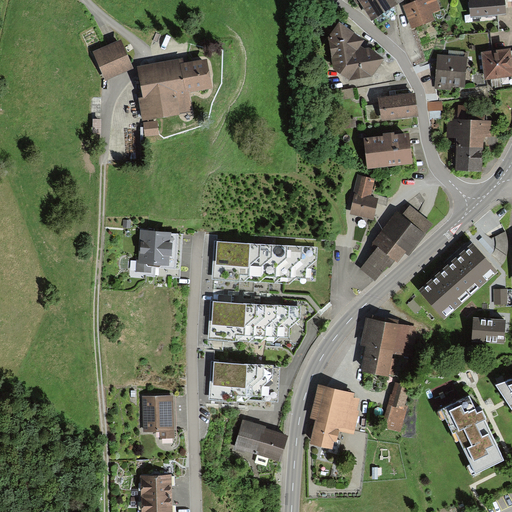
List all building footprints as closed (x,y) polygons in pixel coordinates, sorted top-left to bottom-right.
[(400,8),(395,0),(355,0),(356,1),(372,26),(400,8)] [(441,11),(436,0),(416,0),(418,2),(403,8),(405,15),(412,32),(435,23),(431,14),(441,11)] [(469,0),(471,18),(506,16),(505,0),(469,0)] [(339,26),(329,40),(334,73),(349,84),(372,80),(386,64),(370,51),(365,52),(362,49),(365,45),(339,26)] [(120,41),(93,53),(106,82),(133,70),(120,41)] [(511,62),(511,51),(482,54),(485,82),(511,79),(511,62)] [(239,54),(225,55),(227,82),(240,81),(239,54)] [(467,60),(437,57),(434,91),(453,92),(453,88),(464,89),(467,60)] [(183,61),(137,68),(142,99),(138,100),(142,122),(179,116),(178,115),(191,112),(188,94),(211,90),(208,71),(206,61),(183,65),(183,61)] [(382,124),(418,119),(415,96),(399,98),(379,100),(379,106),(366,107),(368,121),(381,119),(382,124)] [(457,139),(455,173),(481,174),(482,155),(483,138),(490,138),(490,124),(483,124),(484,110),(458,109),(457,122),(448,122),(448,139),(457,139)] [(144,123),(145,137),(159,136),(158,122),(144,123)] [(368,170),(412,166),(410,136),(395,137),(395,135),(383,136),(383,139),(365,141),(368,170)] [(375,180),(357,176),(352,195),(355,196),(350,215),(374,221),(379,200),(370,198),(375,180)] [(435,226),(407,204),(373,246),(378,250),(360,271),(375,283),(386,269),(389,272),(395,264),(398,265),(405,256),(409,259),(435,226)] [(183,235),(142,231),(139,260),(137,260),(136,274),(179,277),(183,235)] [(318,249),(214,243),(212,281),(230,282),(241,282),(252,283),(267,284),(282,285),(289,285),(296,279),(306,280),(306,270),(317,260),(318,249)] [(445,322),(499,274),(472,245),(419,293),(445,322)] [(507,306),(507,290),(494,290),(494,306),(507,306)] [(269,306),(210,302),(208,340),(236,346),(239,343),(250,344),(251,343),(260,344),(263,342),(273,344),(280,339),(289,339),(290,329),(300,320),(301,308),(293,307),(281,306),(269,306)] [(473,320),(472,344),(504,346),(506,322),(473,320)] [(361,348),(366,349),(365,354),(361,376),(389,381),(390,375),(394,376),(397,361),(392,360),(393,355),(411,359),(416,331),(367,321),(361,348)] [(281,368),(211,363),(208,402),(215,403),(229,405),(236,405),(237,403),(245,404),(248,401),(278,403),(281,368)] [(511,378),(498,383),(511,405),(511,378)] [(411,389),(395,385),(392,396),(391,396),(381,428),(401,434),(408,407),(406,406),(411,389)] [(355,395),(319,387),(311,419),(316,420),(315,428),(311,446),(332,451),(334,443),(337,444),(340,433),(354,436),(359,413),(357,412),(359,401),(354,400),(355,395)] [(173,393),(143,394),(144,429),(161,428),(161,436),(175,435),(173,399),(173,393)] [(476,411),(469,396),(443,409),(457,439),(460,438),(477,473),(501,461),(505,459),(486,420),(487,420),(483,411),(478,414),(476,411)] [(265,423),(243,416),(234,447),(244,450),(245,448),(278,457),(285,433),(264,427),(265,423)] [(172,473),(141,474),(141,511),(168,511),(173,511),(172,497),(172,492),(172,473)]
